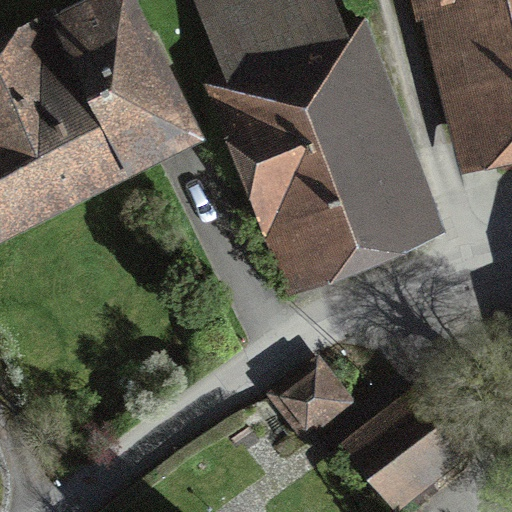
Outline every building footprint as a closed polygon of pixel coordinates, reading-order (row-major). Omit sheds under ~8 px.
[(116,0),(0,58),(0,190),(13,216),(187,129),(121,0),(116,0)] [(340,28),(328,0),(218,0),(197,9),(223,74),(340,28)] [(511,0),(446,0),(482,145),(511,137),(511,0)] [(223,74),(300,267),(417,220),(340,28),(223,74)] [(305,430),(344,400),(317,363),(277,393),(305,430)] [(366,443),(400,485),(445,448),(412,407),(366,443)]
